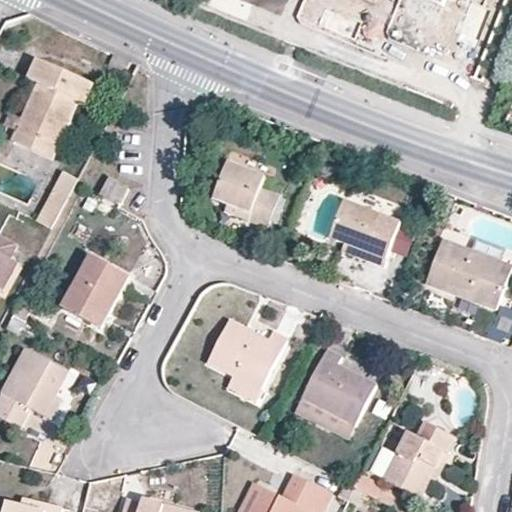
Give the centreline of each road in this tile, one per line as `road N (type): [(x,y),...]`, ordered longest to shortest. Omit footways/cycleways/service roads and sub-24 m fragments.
road 1 (residential): [(199,259),(497,368),(508,406),(489,511)]
road 2 (tertiary): [(511,177),(192,56)]
road 3 (residential): [(192,56),(166,131),(162,204),(176,248),(199,259)]
road 4 (residential): [(199,259),(143,362),(132,402),(150,437)]
road 5 (tertiary): [(192,56),(70,0)]
